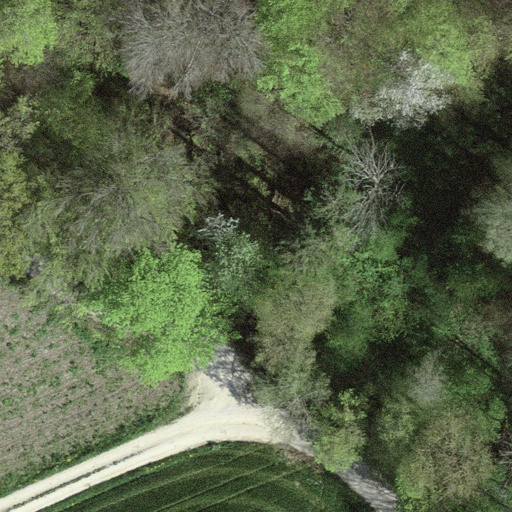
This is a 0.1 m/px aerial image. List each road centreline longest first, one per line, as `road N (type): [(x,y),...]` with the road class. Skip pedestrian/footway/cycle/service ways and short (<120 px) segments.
road 1 (track): [(4,511),(187,431),(234,420),(292,433),(391,511)]
road 2 (track): [(234,420),(215,371),(198,352),(37,269),(0,223)]
